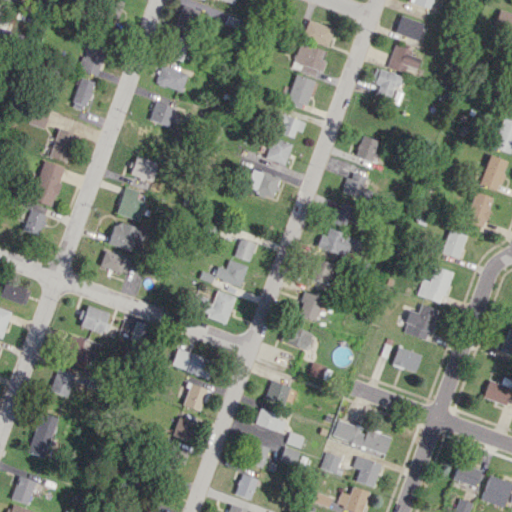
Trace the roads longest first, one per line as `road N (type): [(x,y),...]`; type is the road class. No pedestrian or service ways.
road 1 (residential): [(190,511),(377,0)]
road 2 (residential): [(0,437),(159,0)]
road 3 (residential): [(402,511),(487,278),(511,257)]
road 4 (residential): [(249,349),(0,257)]
road 5 (residential): [(511,444),(360,389)]
